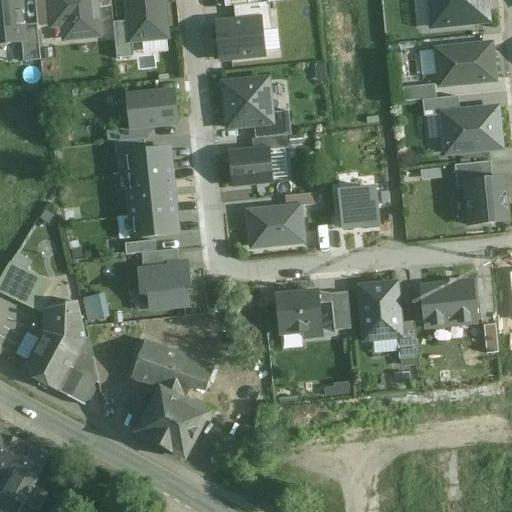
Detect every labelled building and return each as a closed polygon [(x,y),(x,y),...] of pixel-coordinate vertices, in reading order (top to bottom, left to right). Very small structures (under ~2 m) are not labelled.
[(23,0),(0,0),(0,50),(28,47),(23,0)] [(98,0),(47,0),(51,32),(60,31),(62,46),(103,42),(98,0)] [(122,0),(127,45),(172,40),(167,0),(122,0)] [(425,0),(429,29),(490,23),(487,0),(425,0)] [(261,23),(215,28),(219,65),(265,60),(261,23)] [(493,42),(434,46),(436,87),(496,83),(493,42)] [(257,140),(287,136),(291,136),(289,114),(274,116),(270,80),(221,85),(226,131),(256,127),(257,140)] [(435,99),(435,85),(402,86),(403,101),(435,99)] [(129,131),(106,133),(107,144),(146,141),(145,131),(177,128),(174,93),(126,97),(129,131)] [(443,156),(503,150),(498,105),(438,112),(443,156)] [(252,140),(253,152),(268,151),(269,152),(289,150),(287,136),(257,140),(252,140)] [(131,239),(178,235),(170,149),(123,154),(131,239)] [(253,152),(230,155),(233,186),(272,182),(269,152),(268,151),(253,152)] [(457,189),(465,188),(464,183),(492,180),(490,163),(454,166),(457,189)] [(492,180),(464,183),(465,188),(468,227),(509,222),(504,179),(492,180)] [(285,194),(286,204),(301,203),(301,205),(318,204),(317,192),(285,194)] [(374,192),(336,196),(340,234),(379,229),(374,192)] [(286,204),(245,207),(248,247),(304,242),(301,205),(301,203),(286,204)] [(142,255),(144,272),(165,270),(165,267),(179,266),(178,251),(142,255)] [(186,265),(179,266),(165,267),(165,270),(144,272),(140,273),(143,295),(150,294),(152,310),(188,306),(186,290),(189,290),(186,265)] [(46,283),(35,280),(29,307),(40,310),(46,283)] [(420,287),(424,329),(479,324),(475,282),(420,287)] [(397,285),(359,288),(364,342),(397,339),(402,338),(401,325),(397,285)] [(318,289),(273,293),(276,332),(303,330),(303,338),(322,337),(320,304),(319,294),(318,289)] [(347,292),(319,294),(320,304),(331,303),(333,331),(350,329),(347,292)] [(87,321),(108,317),(103,293),(82,297),(87,321)] [(84,406),(97,384),(88,342),(87,342),(79,302),(44,308),(41,334),(21,368),(84,406)] [(102,327),(85,321),(90,344),(99,344),(102,327)] [(414,323),(401,325),(402,338),(397,339),(399,361),(418,358),(414,323)] [(482,326),(484,354),(498,353),(496,325),(482,326)] [(214,367),(146,342),(132,380),(160,390),(151,407),(142,402),(133,421),(141,425),(136,435),(180,458),(188,456),(207,422),(210,423),(216,412),(196,402),(188,403),(184,401),(190,387),(205,392),(214,367)] [(21,444),(0,431),(0,473),(5,477),(23,444),(21,443),(21,444)] [(23,444),(5,477),(0,486),(0,493),(23,505),(31,491),(32,492),(50,459),(23,444)] [(19,511),(23,505),(0,493),(0,511),(19,511)]
